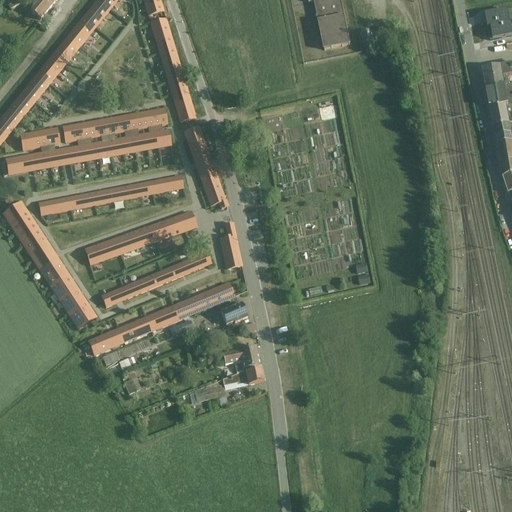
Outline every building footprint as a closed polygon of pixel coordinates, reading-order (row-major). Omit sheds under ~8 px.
[(0,148),(119,0),(98,0),(0,121),(0,148)] [(10,11),(23,4),(20,0),(13,0),(6,4),(10,11)] [(42,19),(56,4),(51,0),(30,0),(26,5),(42,19)] [(159,0),(142,0),(148,19),(163,14),(159,0)] [(351,41),(342,0),(311,0),(322,47),(351,41)] [(485,18),(488,30),(511,25),(511,11),(497,14),(485,18)] [(195,120),(166,21),(150,26),(180,125),(195,120)] [(511,25),(488,30),(490,43),(511,38),(511,25)] [(488,93),(506,89),(502,68),(483,72),(488,93)] [(488,93),(491,111),(510,107),(506,89),(488,93)] [(495,129),(511,125),(511,117),(510,107),(491,111),(495,129)] [(168,132),(162,133),(161,128),(168,127),(164,110),(62,129),(64,146),(78,144),(79,149),(66,151),(69,167),(171,148),(168,132)] [(233,113),(235,120),(248,117),(246,110),(233,113)] [(511,135),(511,125),(495,129),(497,138),(511,135)] [(198,129),(183,135),(194,165),(197,164),(199,168),(195,169),(210,210),(219,207),(221,212),(228,210),(226,206),(198,129)] [(61,147),(57,130),(19,137),(23,154),(41,151),(42,155),(30,158),(33,174),(67,167),(69,167),(66,151),(64,151),(56,153),(55,148),(61,147)] [(511,135),(497,138),(499,147),(511,143),(511,135)] [(511,163),(511,143),(499,147),(503,166),(511,163)] [(332,164),(332,153),(322,154),(322,164),(332,164)] [(33,174),(30,158),(5,162),(8,178),(33,174)] [(511,163),(503,166),(506,179),(511,177),(511,163)] [(348,175),(346,165),(339,166),(341,177),(348,175)] [(325,177),(335,178),(335,168),(325,167),(325,177)] [(311,171),(302,171),(303,182),(312,182),(311,171)] [(183,191),(181,178),(38,206),(41,219),(183,191)] [(327,182),(330,191),(339,189),(337,180),(327,182)] [(299,187),(289,187),(290,199),(299,199),(299,187)] [(3,217),(37,267),(53,256),(20,206),(3,217)] [(86,252),(91,268),(196,231),(191,215),(86,252)] [(226,272),(242,269),(232,226),(225,228),(228,240),(220,242),(226,272)] [(269,242),(284,239),(282,232),(267,236),(269,242)] [(123,290),(127,301),(211,267),(207,255),(123,290)] [(37,267),(79,332),(95,321),(53,256),(37,267)] [(359,288),(371,286),(367,266),(355,268),(359,288)] [(88,344),(94,358),(179,323),(234,300),(228,286),(88,344)] [(127,301),(123,290),(101,299),(106,311),(127,301)] [(319,290),(304,293),(306,300),(321,297),(319,290)] [(227,328),(250,319),(245,306),(222,315),(227,328)] [(242,353),(245,374),(264,371),(261,350),(242,353)] [(111,368),(126,364),(123,354),(108,358),(111,368)] [(125,365),(128,373),(143,368),(140,359),(125,365)] [(248,389),(267,386),(264,371),(245,374),(248,389)]
